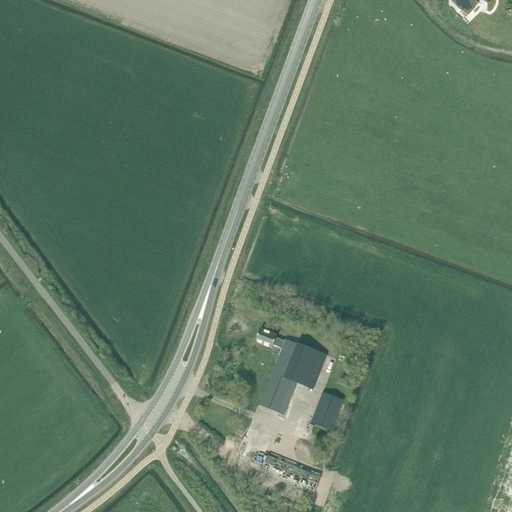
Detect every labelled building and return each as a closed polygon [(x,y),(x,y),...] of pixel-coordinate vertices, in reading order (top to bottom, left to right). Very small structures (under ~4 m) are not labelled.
[(454,0),(453,2),(460,8),(468,14),(476,5),(477,6),(478,4),(479,0),(454,0)] [(273,346),(282,349),(285,342),(276,338),(277,337),(260,330),(256,341),(272,348),(273,346)] [(285,340),(282,349),(259,406),(278,414),(291,382),(313,390),(326,356),(285,340)] [(323,395),(311,425),(329,432),(341,402),(323,395)] [(267,459),(261,474),(313,497),(319,482),(267,459)]
